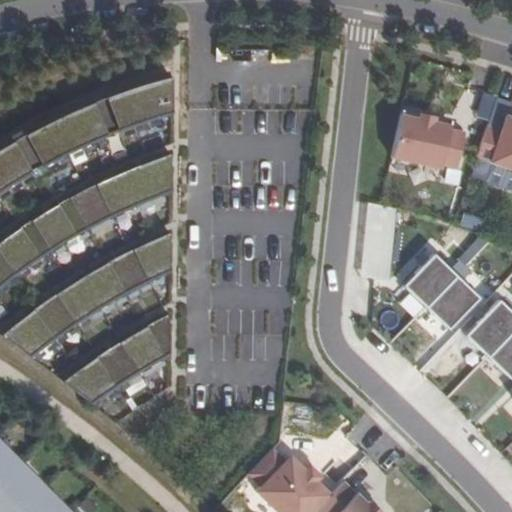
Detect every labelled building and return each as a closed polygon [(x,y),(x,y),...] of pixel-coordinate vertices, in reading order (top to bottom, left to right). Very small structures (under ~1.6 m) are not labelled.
[(169,113),(170,78),(137,88),(88,107),(70,116),(52,124),(13,145),(0,153),(0,189),(25,174),(75,147),(110,132),(140,122),(169,113)] [(417,119),(432,122),(433,117),(418,114),(417,119)] [(400,115),(391,157),(440,168),(441,164),(456,167),(463,133),(448,130),(449,126),(432,122),(417,119),(400,115)] [(486,127),(471,170),(484,174),(482,181),(511,190),(511,118),(505,116),(500,131),(486,127)] [(0,241),(0,283),(7,278),(37,255),(72,233),(97,220),(120,208),(148,197),(169,190),(169,154),(136,167),(110,177),(82,190),(58,204),(22,225),(0,241)] [(350,273),(391,274),(393,204),(352,203),(350,273)] [(37,306),(0,334),(0,335),(29,356),(54,334),(77,316),(98,303),(118,291),(144,279),(168,269),(168,232),(134,248),(106,262),(85,274),(60,290),(37,306)] [(424,245),(396,276),(402,282),(431,251),(424,245)] [(401,286),(447,329),(481,293),(435,250),(401,286)] [(463,337),(509,380),(511,376),(511,314),(497,300),(463,337)] [(91,359),(62,381),(91,404),(131,373),(167,351),(167,314),(118,342),(91,359)] [(256,491),(277,511),(311,511),(328,495),(314,481),(319,476),(308,466),(303,471),(289,457),(284,461),(271,449),(247,473),(260,486),(256,491)] [(0,511),(62,511),(0,450),(0,511)] [(366,504),(354,493),(336,511),(380,511),(369,501),(366,504)]
